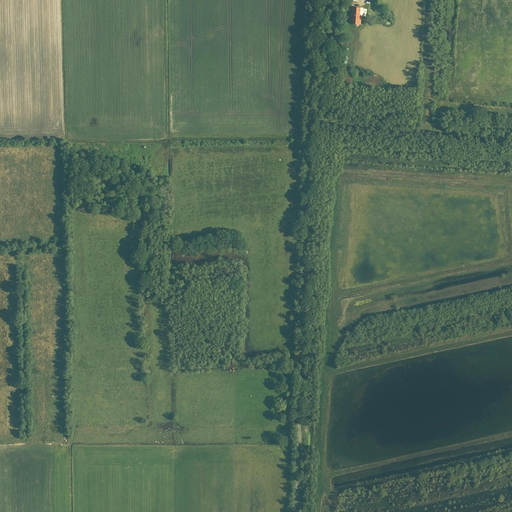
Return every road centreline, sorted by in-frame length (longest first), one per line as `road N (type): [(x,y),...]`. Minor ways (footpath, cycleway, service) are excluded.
road 1 (unclassified): [(297,511),(316,0)]
road 2 (track): [(301,0),(297,140)]
